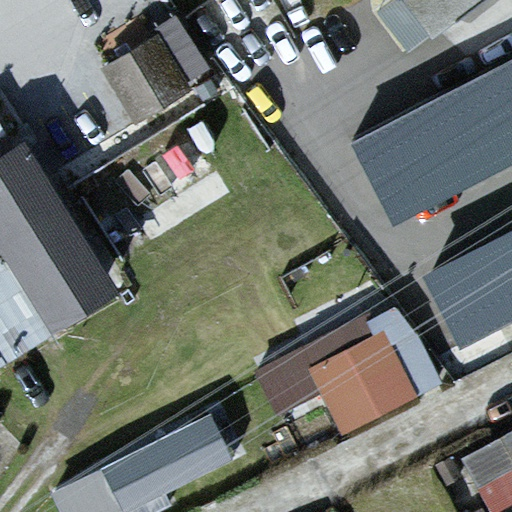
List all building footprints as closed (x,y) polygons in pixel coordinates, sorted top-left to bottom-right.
[(468,0),(405,0),(425,29),(468,0)] [(165,42),(108,71),(132,118),(189,90),(165,42)] [(511,164),(511,60),(350,145),(393,226),(511,164)] [(24,162),(0,175),(0,364),(107,303),(24,162)] [(511,321),(511,230),(421,277),(458,349),(511,321)] [(316,379),(343,426),(407,389),(380,342),(316,379)] [(212,417),(51,494),(60,511),(154,511),(171,504),(166,494),(233,461),(212,417)] [(511,422),(464,440),(488,506),(511,497),(511,422)]
